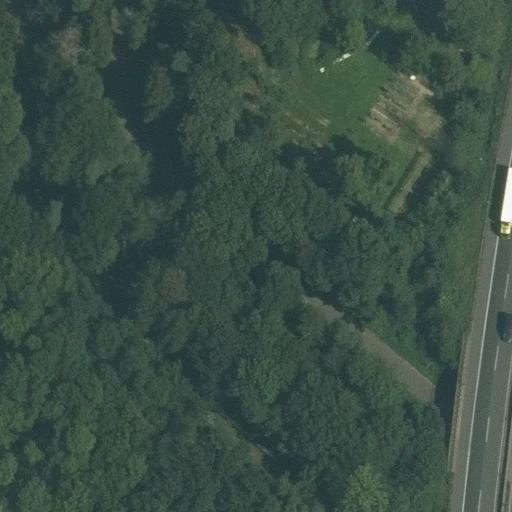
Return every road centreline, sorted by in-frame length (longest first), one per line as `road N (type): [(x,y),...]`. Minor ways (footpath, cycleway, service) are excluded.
road 1 (residential): [(446,401),(144,143),(119,86),(115,45),(124,0)]
road 2 (motorway): [(511,230),(478,511)]
